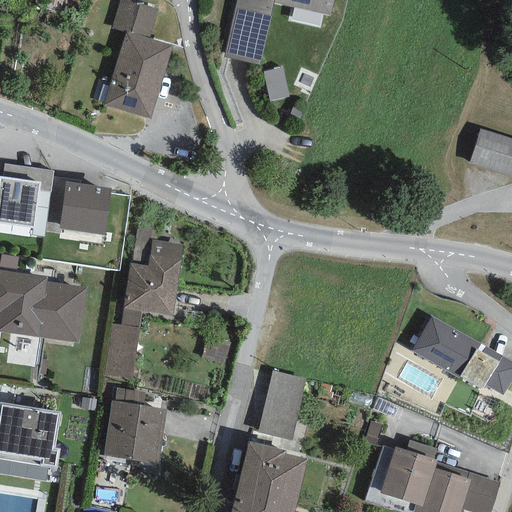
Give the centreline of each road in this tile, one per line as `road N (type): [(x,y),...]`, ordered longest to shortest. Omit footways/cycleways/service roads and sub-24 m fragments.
road 1 (residential): [(205,511),(276,232)]
road 2 (residential): [(276,232),(511,266)]
road 3 (residential): [(0,113),(214,208)]
road 4 (residential): [(214,208),(225,143),(180,0)]
